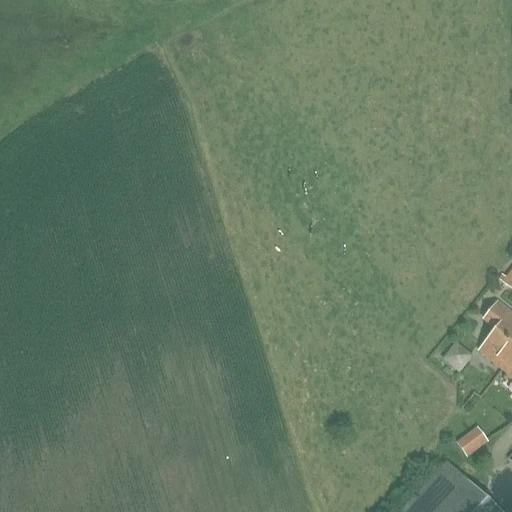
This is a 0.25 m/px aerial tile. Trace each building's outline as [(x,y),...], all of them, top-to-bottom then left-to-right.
[(509,289),(511,285),(511,271),(502,284),(509,289)] [(496,332),(479,352),(507,375),(508,373),(511,375),(511,315),(498,304),(484,322),(496,332)] [(461,345),(447,361),(464,375),(478,359),(461,345)] [(470,460),(493,443),(483,430),(460,446),(470,460)] [(498,511),(447,464),(403,511),(498,511)]
